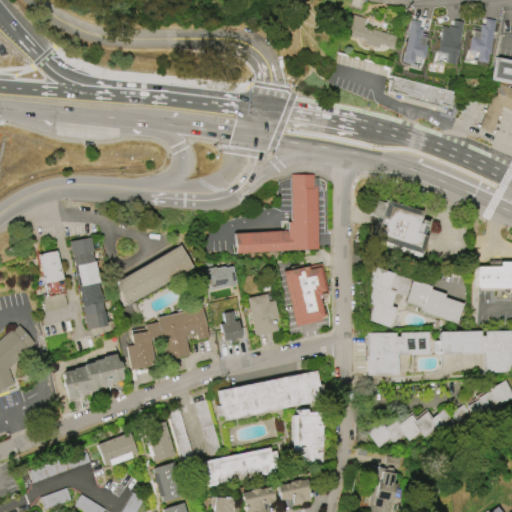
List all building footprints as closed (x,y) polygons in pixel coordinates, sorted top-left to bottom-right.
[(346,34),(352,15),(365,19),(362,27),(396,37),(393,48),(379,43),(377,48),(364,44),(366,40),(346,34)] [(484,63),(464,58),(469,36),(471,37),(472,31),(478,32),(480,24),(483,24),(485,18),(494,20),(487,54),(485,54),(484,63)] [(420,69),(426,38),(418,37),(421,22),(409,19),(400,65),(420,69)] [(455,56),(454,56),(452,64),(443,62),(445,53),(435,51),(437,38),(438,38),(441,26),(447,27),(448,26),(451,26),(452,20),(462,22),(455,56)] [(493,57),(511,60),(511,84),(488,79),(493,57)] [(439,109),(400,99),(401,96),(386,92),(389,79),(392,80),(393,77),(450,91),(450,94),(452,95),(448,109),(440,106),(439,109)] [(477,128),(497,82),(511,88),(511,110),(501,106),(490,133),(477,128)] [(285,231),(285,222),(290,222),(289,174),(311,174),(311,185),(315,185),(315,249),(233,253),(232,233),(285,231)] [(384,200),(420,211),(416,223),(420,224),(421,219),(426,221),(422,235),(425,236),(419,254),(373,239),(380,217),(367,213),(372,199),(383,202),(384,200)] [(67,242),(88,238),(92,261),(94,261),(98,282),(96,282),(100,303),(101,303),(106,327),(84,331),(81,316),(83,316),(81,307),(80,307),(78,296),(79,296),(76,285),(78,285),(75,266),(73,266),(71,256),(70,256),(67,242)] [(191,267),(125,304),(112,282),(178,245),(191,267)] [(55,250),(61,278),(60,278),(63,291),(62,292),(65,306),(43,311),(39,297),(46,295),(43,282),(42,282),(35,254),(55,250)] [(511,289),(474,289),(474,266),(487,266),(487,260),(500,260),(500,262),(511,262),(511,289)] [(293,326),(281,271),(319,263),(326,294),(316,296),(321,317),(318,317),(319,321),(293,326)] [(232,266),(204,269),(207,289),(234,286),(232,266)] [(371,266),(411,279),(405,296),(394,292),(389,306),(394,307),(388,328),(365,320),(370,305),(365,303),(370,287),(364,286),(371,266)] [(456,323),(418,311),(419,308),(403,303),(411,280),(431,286),(430,289),(445,294),(444,297),(463,303),(456,323)] [(253,335),(245,298),(265,294),(266,301),(273,300),(277,320),(274,321),(276,330),(253,335)] [(156,318),(200,308),(206,338),(196,340),(194,335),(183,337),(187,354),(164,359),(160,336),(149,338),(154,364),(130,369),(125,346),(132,345),(130,334),(145,331),(144,325),(156,322),(156,318)] [(222,341),(218,324),(223,323),(221,313),(230,311),(232,321),(236,321),(238,330),(241,329),(242,334),(239,334),(240,338),(232,339),(232,342),(228,343),(227,340),(222,341)] [(0,338),(9,331),(10,332),(17,326),(33,344),(26,349),(27,350),(7,368),(12,384),(0,388),(0,338)] [(437,332),(480,331),(480,336),(484,336),(484,331),(511,330),(511,372),(483,372),(482,353),(437,354),(437,332)] [(364,375),(362,333),(392,332),(392,337),(397,337),(397,332),(426,332),(427,354),(394,355),(395,374),(364,375)] [(60,373),(72,370),(72,369),(81,367),(81,365),(91,362),(91,361),(101,358),(100,357),(113,354),(115,361),(118,361),(120,370),(118,370),(120,378),(119,379),(119,380),(110,382),(111,384),(95,388),(96,390),(75,395),(75,396),(64,398),(62,389),(61,389),(59,382),(61,381),(60,380),(62,379),(60,373)] [(215,390),(314,370),(316,384),(319,384),(321,394),(319,395),(320,399),(223,419),(222,415),(217,416),(215,405),(217,404),(215,390)] [(474,420),(466,405),(477,399),(477,397),(489,390),(488,389),(504,380),(511,393),(511,398),(499,405),(499,406),(474,420)] [(209,455),(192,402),(203,399),(219,452),(209,455)] [(462,430),(450,413),(463,404),(475,421),(462,430)] [(176,407),(193,461),(182,464),(165,411),(176,407)] [(291,463),(290,415),(294,415),(294,410),(304,409),(304,412),(315,412),(315,413),(319,413),(320,462),(291,463)] [(442,409),(453,424),(440,434),(435,428),(424,437),(419,432),(408,441),(404,435),(392,444),(388,439),(377,448),(365,432),(379,421),(383,427),(395,418),(399,423),(411,414),(415,420),(426,411),(431,417),(442,409)] [(162,422),(173,455),(151,462),(149,456),(147,457),(141,438),(143,437),(141,429),(162,422)] [(95,444),(127,432),(135,453),(130,455),(130,457),(110,465),(109,463),(103,466),(95,444)] [(190,463),(267,447),(268,452),(274,451),(275,459),(273,460),(275,471),(195,488),(190,463)] [(27,471),(84,449),(88,461),(31,483),(27,471)] [(157,496),(151,474),(152,474),(151,468),(173,461),(183,495),(161,502),(159,496),(157,496)] [(395,484),(390,511),(367,511),(373,480),(379,481),(381,471),(393,473),(392,483),(395,484)] [(272,486),(287,482),(287,481),(297,479),(297,480),(304,479),(309,501),(291,505),(290,498),(276,501),(272,486)] [(242,511),(239,493),(247,491),(247,490),(257,487),(257,488),(271,485),(274,500),(271,501),(272,502),(262,504),(261,503),(260,504),(262,511),(257,511),(242,511)] [(38,497),(65,488),(69,500),(43,509),(38,497)] [(119,511),(132,493),(142,499),(134,511),(119,511)] [(84,511),(73,505),(79,494),(103,509),(101,511),(84,511)] [(209,511),(210,496),(229,498),(228,511),(209,511)] [(161,511),(160,509),(182,502),(184,511),(161,511)]
